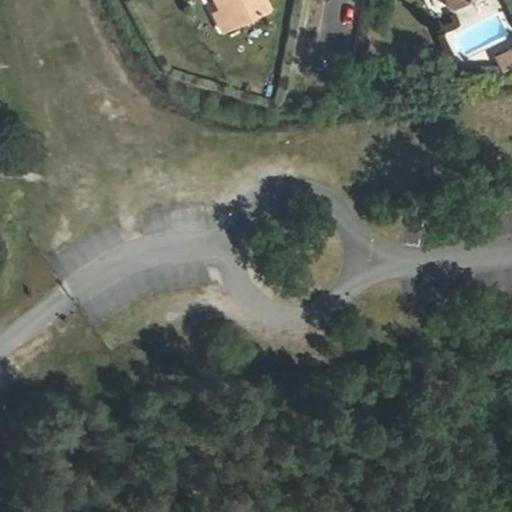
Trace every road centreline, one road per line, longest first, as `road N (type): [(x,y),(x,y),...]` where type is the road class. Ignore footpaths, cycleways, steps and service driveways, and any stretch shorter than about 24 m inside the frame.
road 1 (unclassified): [(365,267),(359,225),(325,192),(302,186),(262,194),(230,229),(229,282),(258,317),(281,326),(322,322),(357,290)]
road 2 (unclassified): [(511,251),(365,267)]
